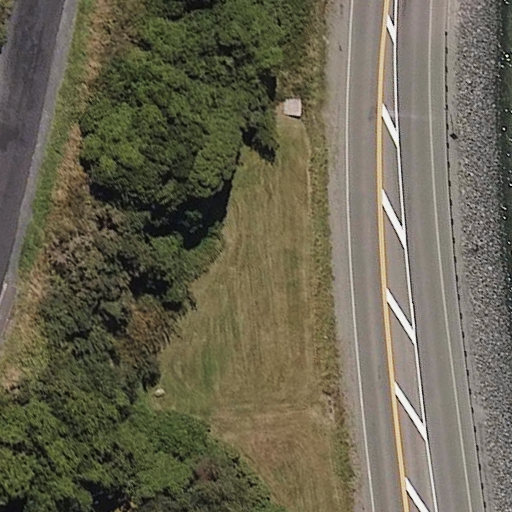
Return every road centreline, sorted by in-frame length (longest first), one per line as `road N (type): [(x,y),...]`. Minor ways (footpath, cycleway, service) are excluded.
road 1 (trunk): [(384,0),(384,252),(409,511)]
road 2 (residential): [(0,181),(41,0)]
